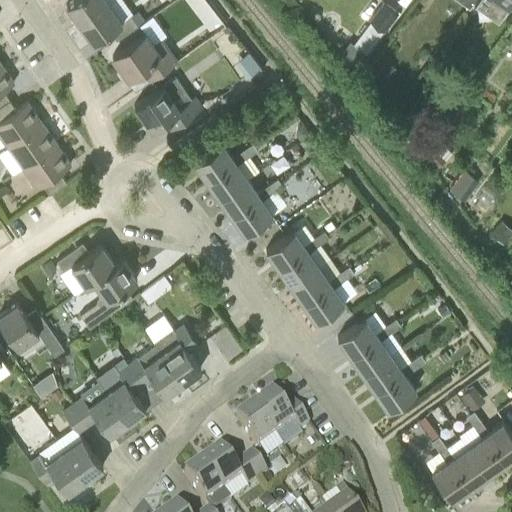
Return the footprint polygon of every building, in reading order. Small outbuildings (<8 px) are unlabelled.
[(80,23),(109,2),(107,0),(71,0),(66,3),(80,23)] [(381,30),(397,9),(385,0),(382,0),(368,20),(381,30)] [(474,0),(474,1),(475,2),(476,0),(486,0),(487,0),(484,4),(498,15),(497,17),(498,18),(510,0),(474,0)] [(109,2),(80,23),(93,42),(110,30),(117,39),(138,24),(131,14),(122,21),(109,2)] [(368,20),(351,41),(365,51),(381,30),(368,20)] [(177,59),(162,38),(154,44),(145,32),(112,55),(128,77),(141,68),(149,79),(177,59)] [(0,105),(9,99),(3,89),(14,81),(0,60),(0,105)] [(367,74),(382,86),(392,72),(376,61),(367,74)] [(195,94),(191,97),(176,75),(134,104),(151,129),(164,120),(171,128),(203,106),(195,94)] [(27,100),(16,108),(9,99),(0,105),(0,134),(8,145),(42,121),(27,100)] [(420,141),(430,127),(420,120),(410,134),(420,141)] [(22,166),(57,142),(42,121),(8,145),(22,166)] [(302,140),(312,133),(305,122),(298,127),(297,133),(302,140)] [(207,179),(245,152),(243,149),(232,156),(222,141),(194,161),(202,173),(207,179)] [(243,149),(245,152),(248,156),(249,155),(258,149),(255,145),(253,141),(243,149)] [(420,148),(438,165),(445,158),(427,141),(420,148)] [(66,181),(60,171),(71,163),(57,142),(22,166),(37,187),(43,183),(49,193),(66,181)] [(248,156),(245,152),(207,179),(219,197),(247,177),(237,163),(248,156)] [(469,169),(453,187),(466,198),(482,180),(469,169)] [(232,214),(270,188),(267,184),(257,191),(247,177),(219,197),(232,214)] [(267,184),(270,188),(272,191),(276,188),(283,184),(280,180),(278,177),(267,184)] [(270,188),(232,214),(245,232),(273,213),(262,198),(272,191),(270,188)] [(323,224),(328,231),(335,226),(331,219),(323,224)] [(511,228),(501,219),(489,233),(503,243),(511,231),(511,228)] [(278,266),(317,240),(314,236),(304,243),(294,229),(266,248),(278,266)] [(319,243),(329,236),(327,232),(324,229),(321,231),(314,236),(317,240),(319,243)] [(291,284),(319,264),(309,250),(319,243),(317,240),(278,266),(291,284)] [(115,263),(115,262),(101,242),(84,254),(77,245),(57,259),(64,269),(71,264),(86,284),(93,279),(115,263)] [(80,313),(90,327),(107,314),(127,299),(120,289),(137,278),(123,257),(115,262),(115,263),(93,279),(101,289),(96,301),(80,313)] [(42,265),(47,273),(56,267),(50,259),(42,265)] [(303,302),(342,275),(339,271),(329,278),(319,264),(291,284),(303,302)] [(339,271),(342,275),(344,279),(344,278),(347,276),(354,271),(352,268),(349,264),(340,271),(339,271)] [(164,274),(140,291),(147,302),(171,284),(164,274)] [(342,275),(303,302),(316,320),(344,300),(334,286),(344,279),(342,275)] [(64,346),(54,332),(39,311),(29,318),(18,301),(0,313),(0,319),(18,346),(38,331),(54,353),(64,346)] [(437,308),(442,315),(449,310),(445,303),(437,308)] [(350,354),(388,327),(386,324),(376,331),(366,316),(337,336),(350,354)] [(398,320),(396,317),(386,324),(388,327),(391,331),(401,324),(398,320)] [(183,380),(201,367),(189,350),(199,343),(184,322),(174,329),(172,327),(154,340),(156,343),(183,380)] [(362,372),(391,352),(381,338),(391,331),(388,327),(350,354),(362,372)] [(153,376),(165,393),(183,380),(156,343),(139,356),(138,355),(128,362),(143,383),(153,376)] [(439,354),(444,361),(450,356),(446,350),(439,354)] [(375,390),(413,363),(411,359),(400,366),(391,352),(362,372),(375,390)] [(413,363),(416,366),(426,359),(423,356),(421,352),(411,359),(413,363)] [(128,362),(123,355),(95,375),(106,390),(128,420),(146,407),(133,390),(143,383),(128,362)] [(406,373),(411,369),(416,366),(413,363),(375,390),(388,407),(416,388),(406,373)] [(474,385),(458,396),(469,411),(485,400),(474,385)] [(58,387),(50,393),(56,400),(63,394),(58,387)] [(128,420),(106,390),(89,403),(83,395),(73,402),(88,423),(98,416),(110,433),(128,420)] [(309,423),(294,402),(284,409),(272,392),(254,405),(275,435),(293,422),(298,431),(309,423)] [(30,450),(56,432),(35,402),(9,420),(30,450)] [(88,423),(73,402),(63,409),(78,429),(88,423)] [(256,448),(275,435),(254,405),(235,418),(256,448)] [(471,411),(470,412),(467,414),(473,423),(474,424),(478,421),(481,419),(476,412),(474,409),(471,411)] [(478,421),(505,459),(511,454),(511,431),(503,419),(488,429),(481,419),(478,421)] [(487,472),(505,459),(478,421),(474,424),(481,434),(467,444),(487,472)] [(437,435),(435,436),(432,439),(434,443),(439,449),(443,447),(446,444),(439,434),(437,435)] [(64,448),(85,478),(103,465),(82,435),(64,448)] [(453,454),(446,444),(443,447),(469,484),(487,472),(467,444),(453,454)] [(451,497),(469,484),(443,447),(439,449),(446,459),(431,470),(451,497)] [(67,491),(85,478),(64,448),(46,461),(40,453),(30,460),(45,481),(55,474),(67,491)] [(257,479),(242,458),(232,465),(220,448),(202,461),(223,491),(241,478),(246,486),(257,479)] [(257,479),(266,472),(252,451),(242,458),(257,479)] [(333,454),(335,467),(350,465),(347,451),(333,454)] [(205,503),(223,491),(202,461),(184,474),(205,503)] [(298,491),(308,485),(300,473),(290,479),(298,491)] [(329,511),(356,511),(346,497),(349,495),(342,485),(335,490),(342,500),(328,510),(329,511)] [(266,495),(257,502),(264,510),(273,503),(266,495)] [(295,503),(291,496),(284,502),(288,508),(292,505),(295,503)] [(292,505),(293,506),(297,511),(304,511),(307,510),(300,501),(300,500),(296,503),(295,503),(292,505)]
